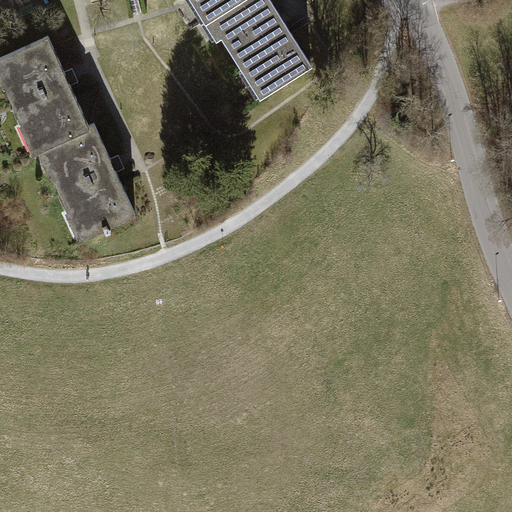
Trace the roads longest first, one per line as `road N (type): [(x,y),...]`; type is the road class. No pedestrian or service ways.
road 1 (track): [(0,265),(95,273),(167,256),(228,226),(315,157),(366,101),(392,43),(399,0)]
road 2 (tertiary): [(410,0),(511,277)]
